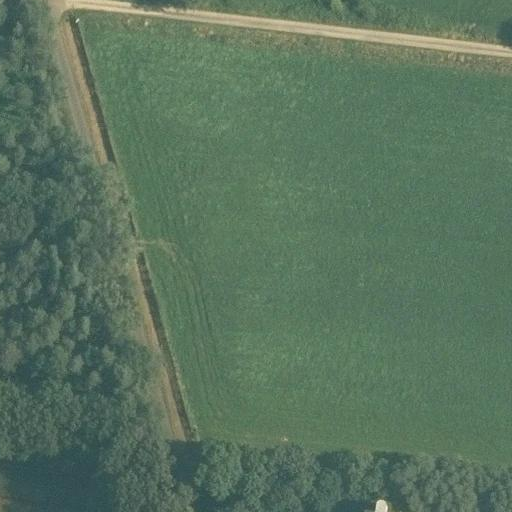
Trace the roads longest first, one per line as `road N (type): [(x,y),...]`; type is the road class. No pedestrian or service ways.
road 1 (unclassified): [(51,0),(190,511)]
road 2 (track): [(64,0),(511,51)]
